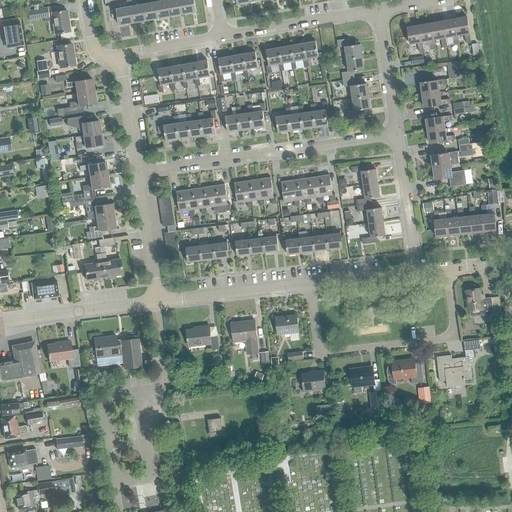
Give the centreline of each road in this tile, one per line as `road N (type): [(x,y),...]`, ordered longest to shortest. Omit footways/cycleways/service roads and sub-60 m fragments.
road 1 (unclassified): [(156,302),(417,271)]
road 2 (residential): [(138,174),(397,135)]
road 3 (residential): [(221,36),(378,11)]
road 4 (unclassified): [(0,321),(156,302)]
road 5 (unclassified): [(417,271),(397,135)]
road 6 (residential): [(156,302),(138,174)]
road 7 (unclassified): [(397,135),(378,11)]
road 8 (residential): [(138,174),(118,55)]
